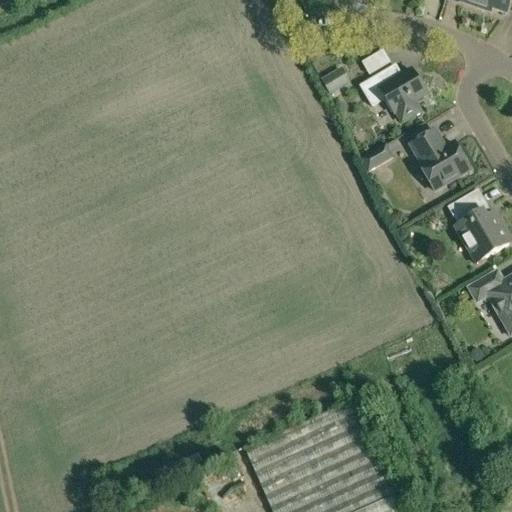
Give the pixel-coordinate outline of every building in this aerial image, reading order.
[(463,0),(475,4),(474,8),(490,13),(492,10),(506,15),(511,0),(463,0)] [(376,61),(381,71),(395,65),(390,54),(376,61)] [(402,123),(420,112),(414,102),(426,95),(412,71),(402,77),(396,67),(361,87),(373,108),(386,100),(394,114),(396,113),(402,123)] [(321,81),(330,97),(351,84),(341,68),(338,69),(338,68),(330,73),(331,74),(321,81)] [(435,131),(410,146),(421,164),(419,166),(434,191),(470,170),(455,144),(446,150),(435,131)] [(368,174),(394,159),(386,145),(360,160),(368,174)] [(459,235),(477,265),(511,244),(511,242),(495,213),(491,216),(477,193),(449,210),(462,233),(459,235)] [(511,278),(503,283),(497,273),(470,289),(478,303),(488,297),(511,336),(511,335),(511,278)] [(403,511),(355,402),(245,450),(272,511),(403,511)]
